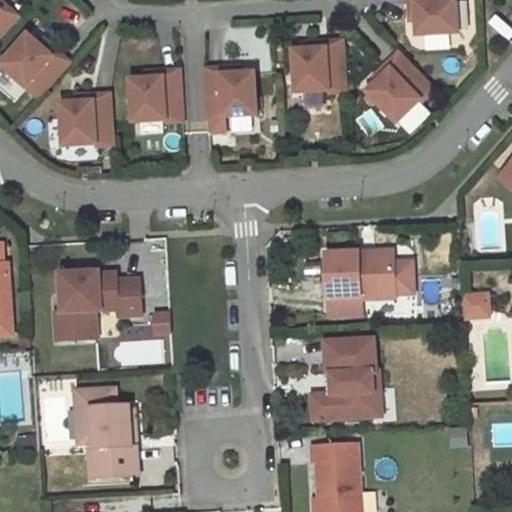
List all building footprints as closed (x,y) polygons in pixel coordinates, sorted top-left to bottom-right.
[(419,21),(420,36),(461,34),(459,0),(450,1),(450,0),(410,0),(411,4),(418,4),(419,21)] [(418,4),(411,4),(411,21),(419,21),(418,4)] [(0,9),(0,39),(20,17),(7,6),(3,11),(0,9)] [(42,46),(30,36),(3,67),(28,89),(34,83),(46,93),(72,63),(60,52),(55,58),(42,46)] [(60,52),(46,41),(42,46),(55,58),(60,52)] [(311,51),(296,51),(298,94),(331,92),(331,95),(348,94),(345,41),(328,42),(329,50),(311,51)] [(311,43),(311,51),(329,50),(328,42),(311,43)] [(378,79),(367,90),(397,121),(420,98),(422,100),(434,88),(398,51),(386,62),(391,68),(378,79)] [(386,62),(373,74),(378,79),(391,68),(386,62)] [(224,68),(225,75),(242,74),(241,67),(224,68)] [(224,68),(207,69),(210,121),(227,120),(227,118),(260,116),(257,73),(242,74),(225,75),(224,68)] [(148,80),(133,81),(135,123),(168,121),(168,124),(185,123),(182,70),(165,72),(166,79),(148,80)] [(148,73),(148,80),(166,79),(165,72),(148,73)] [(34,83),(28,89),(40,100),(46,93),(34,83)] [(79,104),(63,105),(66,147),(99,145),(99,148),(116,147),(113,94),(96,95),(96,103),(79,104)] [(327,108),(327,95),(305,94),(304,107),(327,108)] [(96,95),(78,97),(79,104),(96,103),(96,95)] [(511,168),(502,179),(511,187),(511,168)] [(397,253),(363,254),(364,262),(397,261),(397,253)] [(364,262),(363,254),(329,255),(331,298),(364,297),(364,300),(366,300),(399,299),(399,296),(398,264),(397,261),(364,262)] [(12,264),(0,264),(0,336),(16,335),(12,264)] [(417,295),(416,264),(398,264),(399,296),(417,295)] [(103,272),(63,274),(65,313),(58,314),(59,342),(89,340),(87,313),(99,313),(121,312),(121,318),(145,317),(143,280),(120,282),(120,274),(103,275),(103,272)] [(489,296),(465,297),(466,311),(490,310),(489,296)] [(366,317),(366,300),(364,300),(364,297),(331,298),(331,318),(366,317)] [(490,310),(466,311),(466,322),(491,320),(490,310)] [(158,312),(157,335),(174,335),(175,313),(158,312)] [(99,313),(87,313),(89,340),(100,340),(99,313)] [(377,341),(329,343),(331,376),(339,375),(340,395),(332,395),(321,396),(323,421),(372,418),(371,395),(383,394),(382,372),(379,372),(377,341)] [(340,395),(339,375),(331,376),(332,395),(340,395)] [(80,445),(96,445),(94,409),(118,408),(117,390),(77,393),(80,445)] [(383,394),(371,395),(372,418),(384,418),(383,394)] [(118,408),(94,409),(96,445),(96,450),(91,450),(93,480),(140,477),(138,447),(133,448),(131,411),(131,407),(118,408)] [(364,511),(361,444),(315,446),(316,464),(319,464),(320,498),(320,511),(364,511)] [(368,493),(369,511),(378,511),(377,493),(368,493)]
